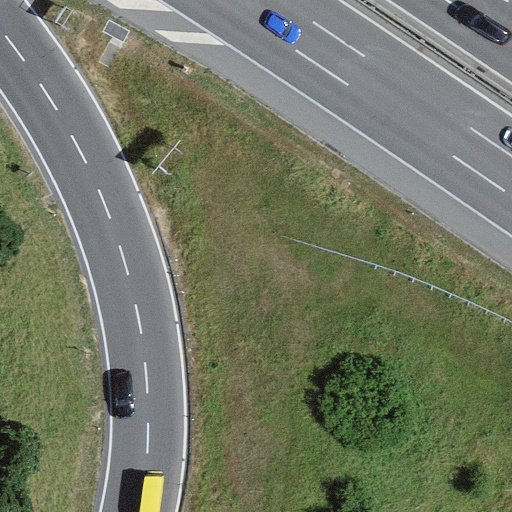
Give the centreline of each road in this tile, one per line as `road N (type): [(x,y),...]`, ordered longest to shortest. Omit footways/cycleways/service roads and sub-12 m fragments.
road 1 (motorway): [(0,29),(86,162),(128,274),(147,393),(139,511)]
road 2 (motorway): [(247,0),(511,177)]
